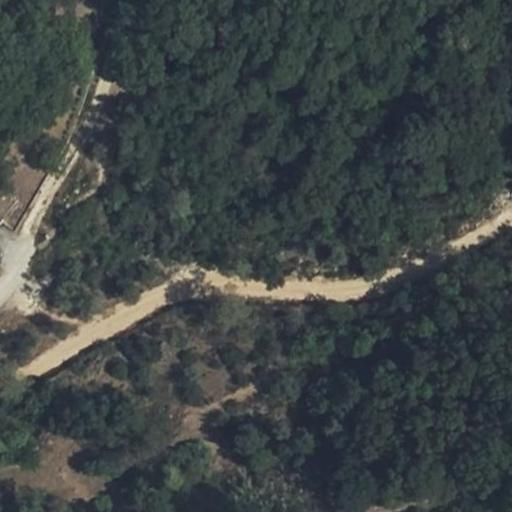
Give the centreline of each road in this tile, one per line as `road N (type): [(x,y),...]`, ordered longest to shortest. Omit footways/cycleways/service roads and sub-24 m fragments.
road 1 (track): [(0,381),(185,283),(377,285),(511,214)]
road 2 (track): [(134,0),(93,114),(33,218)]
